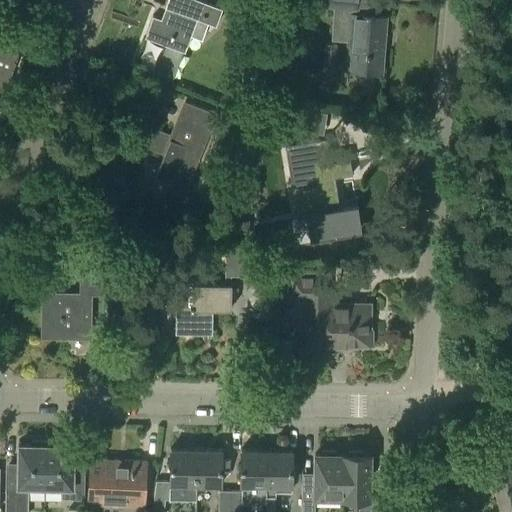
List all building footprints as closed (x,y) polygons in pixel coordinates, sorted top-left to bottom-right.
[(150,16),(144,35),(185,49),(195,18),(214,24),(220,7),(199,0),(164,0),(162,6),(167,8),(162,21),(150,16)] [(324,0),(324,6),(355,9),(355,0),(324,0)] [(346,38),(344,69),(380,73),(385,15),(354,13),(352,39),(346,38)] [(0,93),(1,94),(20,45),(3,39),(0,45),(0,93)] [(139,122),(132,141),(161,153),(152,176),(169,183),(167,190),(183,196),(209,128),(210,129),(212,124),(211,123),(215,112),(187,101),(187,103),(179,125),(181,125),(177,136),(139,122)] [(318,140),(285,145),(296,217),(306,215),(310,237),(359,229),(355,205),(332,208),(327,177),(351,173),(347,154),(321,158),(318,140)] [(176,304),(176,330),(207,330),(207,308),(230,308),(230,275),(260,275),(260,247),(224,247),(224,283),(191,283),(191,304),(176,304)] [(41,291),(40,336),(89,337),(90,293),(103,293),(104,273),(80,272),(79,292),(41,291)] [(287,274),(287,300),(308,300),(308,304),(305,307),(305,318),(308,321),(308,344),(322,344),(327,339),(348,339),(353,344),(367,344),(370,341),(370,330),(368,327),(368,304),(324,304),(324,300),(325,300),(325,274),(287,274)] [(44,485),(45,439),(30,439),(30,443),(18,443),(18,467),(5,467),(5,511),(28,511),(28,485),(44,485)] [(45,439),(44,485),(62,485),(62,497),(84,497),(84,467),(72,467),(72,443),(59,443),(59,439),(45,439)] [(168,447),(168,499),(193,499),(194,483),(194,448),(168,447)] [(194,448),(194,483),(220,484),(220,448),(194,448)] [(240,449),(239,484),(255,484),(254,489),(264,490),(265,449),(240,449)] [(265,449),(264,490),(274,490),(274,485),(290,485),(291,449),(265,449)] [(341,496),(342,454),(336,453),(336,450),(321,450),(321,453),(315,453),(314,482),(301,482),(300,511),(314,511),(314,496),(341,496)] [(348,454),(342,454),(341,496),(359,497),(358,510),(383,511),(384,481),(369,480),(369,471),(369,454),(363,454),(363,450),(348,450),(348,454)] [(86,459),(85,504),(143,507),(145,461),(86,459)] [(511,511),(511,463),(492,468),(500,511),(511,511)] [(154,484),(150,511),(162,511),(165,486),(154,484)] [(218,491),(216,511),(228,511),(229,491),(218,491)] [(229,491),(228,511),(240,511),(241,491),(229,491)]
